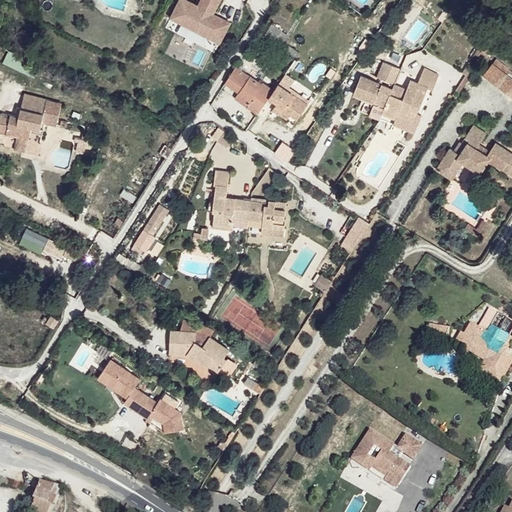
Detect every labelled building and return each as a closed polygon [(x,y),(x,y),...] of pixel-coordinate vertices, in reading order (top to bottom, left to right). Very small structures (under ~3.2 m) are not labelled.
[(220,0),(202,0),(201,0),(198,0),(196,5),(187,0),(180,0),(168,27),(217,52),(231,24),(216,16),(220,9),(217,7),(220,0)] [(271,23),(259,42),(270,50),(272,47),(282,31),(271,23)] [(487,30),(460,72),(465,76),(469,70),(480,53),(487,42),(492,34),(487,30)] [(282,31),(272,47),(278,52),(280,48),(288,36),(282,31)] [(492,45),(487,42),(480,53),(484,56),(492,45)] [(26,74),(33,62),(9,50),(3,62),(26,74)] [(400,68),(382,61),(376,77),(394,84),(400,68)] [(511,77),(492,62),(482,75),(511,98),(511,96),(511,77)] [(235,66),(224,84),(238,93),(251,101),(247,107),(257,114),(267,100),(274,91),(262,82),(261,84),(235,66)] [(401,99),(390,94),(384,107),(382,114),(385,115),(395,118),(396,115),(408,119),(411,111),(416,113),(426,88),(431,90),(439,73),(423,68),(417,83),(409,79),(401,99)] [(470,71),(469,70),(465,76),(454,92),(457,94),(465,80),(470,71)] [(359,74),(351,93),(373,103),(384,107),(390,94),(392,89),(359,74)] [(278,84),(274,91),(267,100),(274,105),(282,110),(280,115),(287,120),(290,114),(294,108),(302,114),(308,104),(278,84)] [(251,101),(238,93),(233,99),(247,107),(251,101)] [(47,100),(24,94),(20,109),(43,115),(47,100)] [(43,115),(20,109),(19,117),(3,114),(0,115),(0,133),(17,137),(28,140),(29,140),(31,132),(31,128),(40,130),(42,123),(57,126),(63,103),(47,100),(43,115)] [(373,103),(370,109),(382,114),(384,107),(373,103)] [(282,110),(274,105),(272,110),(280,115),(282,110)] [(302,114),(294,108),(290,114),(298,119),(302,114)] [(411,111),(408,119),(414,122),(416,113),(411,111)] [(472,123),(465,134),(478,142),(485,132),(472,123)] [(458,140),(452,149),(459,154),(467,142),(475,147),(478,142),(465,134),(460,141),(458,140)] [(89,140),(76,136),(74,141),(79,143),(77,152),(85,154),(89,140)] [(28,140),(17,137),(13,149),(25,152),(28,140)] [(449,147),(435,168),(450,178),(462,162),(479,172),(488,159),(502,168),(507,160),(511,164),(511,161),(511,152),(495,141),(489,150),(486,154),(475,147),(467,142),(459,154),(452,149),(449,147)] [(489,150),(478,142),(475,147),(486,154),(489,150)] [(164,145),(159,153),(166,158),(172,149),(164,145)] [(507,160),(502,168),(506,172),(511,164),(507,160)] [(229,171),(215,170),(214,185),(216,185),(228,187),(229,171)] [(227,198),(228,187),(216,185),(214,202),(212,211),(214,212),(212,224),(232,226),(233,218),(249,220),(263,221),(262,227),(285,230),(286,218),(284,218),(287,202),(269,200),(269,203),(268,206),(265,206),(265,202),(251,200),(235,198),(235,202),(229,201),(229,197),(227,198)] [(157,234),(169,208),(158,203),(146,229),(157,234)] [(362,218),(359,216),(351,229),(354,231),(362,218)] [(370,223),(362,218),(354,231),(361,236),(370,223)] [(476,229),(467,223),(464,228),(477,237),(486,222),(483,220),(476,229)] [(26,227),(22,237),(44,247),(49,237),(26,227)] [(209,228),(201,227),(200,239),(207,240),(209,228)] [(285,230),(262,227),(261,234),(284,237),(285,230)] [(354,231),(351,229),(339,248),(349,255),(361,236),(354,231)] [(323,274),(316,284),(326,291),(333,281),(323,274)] [(470,323),(463,335),(469,338),(465,344),(477,352),(489,359),(485,365),(482,363),(477,372),(498,385),(511,360),(511,357),(504,353),(496,349),(500,342),(504,343),(508,336),(511,329),(511,321),(498,313),(491,325),(486,333),(481,329),(470,323)] [(60,321),(52,315),(47,324),(54,330),(60,321)] [(485,322),(481,329),(486,333),(491,325),(485,322)] [(171,330),(170,353),(187,355),(198,361),(199,360),(218,373),(219,372),(227,360),(225,358),(231,351),(206,331),(207,324),(199,323),(199,325),(196,332),(183,331),(171,330)] [(449,329),(429,327),(428,340),(448,342),(449,329)] [(463,335),(460,332),(452,345),(482,363),(485,365),(489,359),(477,352),(465,344),(469,338),(463,335)] [(500,342),(496,349),(504,353),(508,346),(511,338),(511,337),(508,336),(504,343),(500,342)] [(110,359),(97,380),(127,397),(123,404),(152,421),(152,420),(177,434),(188,415),(176,408),(181,401),(164,392),(159,401),(136,387),(142,377),(110,359)] [(256,360),(252,364),(261,371),(265,366),(256,360)] [(248,377),(244,384),(261,394),(265,388),(248,377)] [(371,430),(355,456),(364,462),(363,466),(371,471),(373,468),(374,464),(390,474),(388,477),(401,485),(412,467),(400,459),(390,453),(395,446),(371,430)] [(406,435),(398,448),(404,453),(414,459),(423,445),(406,435)] [(398,448),(395,446),(390,453),(400,459),(404,453),(398,448)] [(355,456),(353,459),(363,466),(364,462),(355,456)] [(374,464),(373,468),(388,477),(390,474),(374,464)] [(34,475),(33,480),(25,508),(42,511),(49,511),(58,483),(34,475)] [(401,485),(388,477),(386,481),(399,489),(401,485)]
